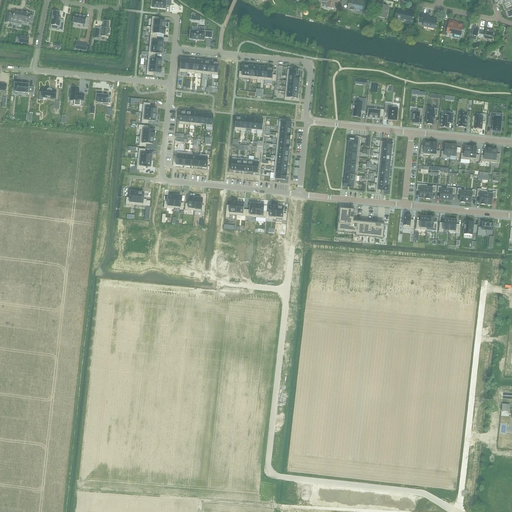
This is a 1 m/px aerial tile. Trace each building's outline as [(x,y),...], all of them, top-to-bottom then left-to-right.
[(152,0),(152,8),(166,9),(166,6),(170,6),(171,0),(152,0)] [(319,0),(319,2),(326,3),(325,7),(334,9),(335,5),(337,6),(338,0),(319,0)] [(367,3),(354,0),(342,0),(342,3),(348,5),(347,10),(364,14),(367,3)] [(503,1),(506,11),(511,9),(511,5),(510,1),(511,0),(497,0),(498,2),(503,1)] [(375,4),(373,15),(387,18),(389,8),(385,7),(385,6),(383,5),(383,6),(375,4)] [(413,22),(415,13),(402,10),(402,13),(397,12),(395,21),(404,23),(405,20),(413,22)] [(8,13),(6,22),(10,23),(11,19),(23,22),(29,23),(29,20),(32,21),(33,16),(30,15),(30,14),(30,13),(28,13),(24,12),(24,13),(14,11),(13,16),(12,15),(12,14),(8,13)] [(53,11),(51,25),(58,26),(57,29),(62,30),(64,20),(60,19),(61,17),(59,17),(60,12),(53,11)] [(191,16),(191,20),(200,21),(201,17),(194,16),(195,14),(193,13),(192,13),(191,16)] [(87,28),(89,20),(85,20),(86,17),(80,16),(74,14),(73,23),(84,25),(84,28),(87,28)] [(422,14),(420,24),(423,24),(423,27),(435,30),(437,21),(429,19),(430,16),(422,14)] [(152,17),(151,27),(153,27),(165,28),(166,21),(158,21),(159,18),(152,17)] [(445,22),(442,35),(447,36),(447,34),(454,35),(453,37),(460,39),(460,37),(461,37),(461,36),(463,36),(464,30),(462,29),(463,25),(456,24),(456,22),(450,20),(449,23),(445,22)] [(95,28),(94,38),(98,39),(99,39),(99,36),(101,36),(107,37),(108,34),(109,34),(110,29),(108,29),(109,22),(104,21),(103,28),(102,28),(100,27),(100,29),(95,28)] [(151,34),(150,36),(157,37),(157,34),(164,35),(165,28),(153,27),(151,27),(151,34)] [(471,36),(471,39),(476,40),(477,37),(478,37),(479,34),(485,35),(484,37),(484,39),(493,40),(493,39),(493,37),(494,36),(495,34),(494,34),(494,31),(486,30),(485,32),(479,31),(479,30),(473,28),(471,36)] [(190,29),(189,39),(196,40),(204,40),(204,38),(213,39),(213,31),(190,29)] [(150,36),(149,46),(151,46),(162,47),(163,41),(156,40),(157,37),(150,36)] [(149,46),(148,56),(155,56),(155,54),(162,54),(162,47),(151,46),(149,46)] [(148,56),(147,66),(149,66),(161,67),(161,60),(154,59),(155,56),(148,56)] [(181,59),(180,70),(187,71),(188,60),(181,59)] [(188,60),(187,71),(195,71),(196,60),(188,60)] [(196,60),(195,71),(202,72),(203,61),(196,60)] [(203,61),(202,72),(210,73),(211,62),(203,61)] [(211,62),(210,73),(217,74),(218,62),(211,62)] [(240,72),(239,78),(242,78),(250,79),(250,77),(251,66),(244,65),(243,72),(240,72)] [(147,66),(147,75),(153,76),(153,73),(160,74),(161,67),(149,66),(147,66)] [(250,77),(250,79),(257,79),(258,78),(259,67),(251,66),(250,77)] [(258,78),(257,79),(265,80),(265,79),(266,67),(259,67),(258,78)] [(265,79),(265,80),(272,81),(275,81),(276,75),(273,75),(274,68),(266,67),(265,79)] [(15,83),(14,92),(33,94),(34,87),(28,87),(28,85),(15,83)] [(39,92),(38,100),(42,100),(43,98),(55,99),(56,91),(43,89),(42,93),(39,92)] [(71,89),(70,101),(74,101),(74,105),(80,106),(80,101),(84,101),(84,95),(78,94),(79,90),(71,89)] [(96,94),(95,103),(108,104),(108,103),(108,98),(109,96),(96,94)] [(354,102),(353,116),(361,117),(361,111),(365,112),(366,103),(366,99),(359,98),(359,102),(354,102)] [(143,103),(142,113),(156,115),(156,108),(150,107),(150,104),(143,103)] [(385,106),(385,112),(389,113),(388,121),(397,122),(398,110),(391,109),(392,106),(385,106)] [(413,112),(412,123),(413,123),(413,124),(417,124),(417,123),(419,124),(419,119),(420,116),(423,116),(423,109),(418,108),(417,113),(413,112)] [(426,124),(433,125),(434,120),(435,120),(435,116),(438,117),(438,109),(434,108),(434,111),(428,111),(426,124)] [(367,113),(367,117),(368,117),(367,118),(380,120),(380,116),(383,117),(384,110),(381,110),(381,111),(368,109),(368,113),(367,113)] [(460,115),(459,128),(466,129),(467,118),(471,118),(471,113),(468,112),(468,115),(460,115)] [(491,113),(491,112),(490,112),(490,116),(489,116),(488,126),(488,124),(492,125),(492,126),(493,126),(493,131),(496,131),(496,132),(500,133),(501,127),(502,127),(503,122),(502,122),(502,114),(491,113)] [(142,113),(141,123),(148,124),(148,121),(155,121),(156,115),(142,113)] [(442,115),(441,128),(449,128),(449,124),(453,124),(453,122),(454,114),(447,113),(447,116),(442,115)] [(483,117),(475,116),(474,128),(482,129),(483,121),(486,121),(486,114),(483,114),(483,117)] [(139,126),(139,130),(141,130),(140,136),(153,138),(154,131),(147,130),(148,127),(141,126),(139,126)] [(140,136),(139,146),(146,147),(146,144),(153,144),(153,138),(140,136)] [(349,139),(348,144),(349,144),(349,145),(360,146),(361,137),(356,137),(355,139),(349,139)] [(426,143),(425,143),(424,150),(421,149),(421,155),(424,156),(424,155),(430,155),(431,143),(430,143),(430,142),(426,142),(426,143)] [(431,143),(430,155),(436,156),(436,157),(439,157),(440,151),(437,151),(437,144),(436,144),(437,143),(431,143)] [(451,145),(445,145),(445,152),(442,151),(441,157),(444,158),(445,155),(450,156),(451,145)] [(457,146),(451,145),(450,156),(456,157),(456,159),(459,159),(460,153),(457,153),(457,146)] [(462,154),(461,160),(470,160),(470,159),(471,147),(465,147),(465,154),(462,154)] [(471,147),(470,159),(476,160),(476,161),(479,161),(479,155),(476,155),(477,148),(476,148),(476,147),(471,147)] [(492,149),(486,148),(486,149),(485,149),(485,156),(481,155),(481,162),(490,162),(491,149),(492,149)] [(493,149),(492,149),(491,149),(490,162),(499,163),(500,157),(497,157),(498,150),(496,150),(496,149),(493,148),(493,149)] [(138,159),(151,160),(151,153),(148,153),(145,153),(145,150),(139,149),(138,159)] [(176,165),(184,166),(184,156),(185,153),(177,152),(176,165)] [(184,156),(184,166),(191,166),(192,156),(192,154),(185,153),(184,156)] [(200,156),(199,167),(206,168),(207,155),(200,155),(200,156)] [(192,156),(191,166),(198,167),(199,167),(200,156),(199,156),(192,156)] [(137,168),(137,170),(139,170),(143,171),(143,167),(150,168),(151,160),(138,159),(137,168)] [(377,184),(376,193),(380,193),(380,190),(388,191),(389,186),(388,186),(388,185),(377,184)] [(418,185),(417,190),(420,191),(419,198),(425,199),(426,199),(427,187),(427,185),(418,185)] [(425,199),(431,200),(431,199),(432,199),(433,192),(436,192),(436,186),(433,186),(433,187),(427,187),(426,199),(425,199)] [(438,187),(438,193),(441,193),(440,200),(446,201),(447,190),(441,189),(442,187),(438,187)] [(447,190),(446,201),(452,201),(452,194),(455,194),(456,188),(447,187),(447,190)] [(458,189),(457,195),(460,195),(460,202),(460,203),(466,203),(467,192),(466,192),(461,191),(461,189),(458,189)] [(478,189),(477,197),(480,197),(480,204),(481,204),(481,205),(486,205),(487,193),(487,192),(481,191),(481,190),(478,189)] [(467,192),(466,203),(471,203),(472,196),(475,196),(476,190),(473,190),(473,191),(467,191),(466,192),(467,192)] [(126,198),(126,204),(136,205),(137,192),(130,192),(130,198),(126,198)] [(137,192),(136,205),(146,206),(146,200),(143,200),(144,193),(137,192)] [(487,193),(486,205),(492,205),(493,198),(496,198),(497,192),(493,192),(493,193),(487,193)] [(164,202),(163,208),(173,209),(173,208),(173,207),(174,196),(168,196),(167,202),(164,202)] [(173,207),(173,208),(180,209),(180,210),(183,210),(184,204),(180,203),(181,197),(174,196),(173,207)] [(185,204),(185,210),(194,211),(195,209),(196,198),(189,198),(188,204),(185,204)] [(195,209),(194,211),(204,212),(204,206),(202,205),(202,199),(196,198),(195,209)] [(227,208),(226,217),(229,218),(230,215),(236,216),(237,202),(230,202),(229,208),(227,208)] [(237,202),(236,216),(246,217),(247,210),(242,210),(243,203),(237,202)] [(247,210),(246,217),(256,218),(258,205),(250,204),(250,210),(247,210)] [(258,205),(256,218),(266,218),(267,212),(263,212),(263,205),(258,205)] [(267,212),(266,218),(276,219),(277,218),(278,207),(271,206),(271,213),(267,212)] [(278,207),(277,218),(283,219),(283,220),(286,221),(287,214),(284,214),(284,207),(278,207)] [(341,209),(339,232),(352,234),(352,233),(356,233),(356,236),(383,239),(385,225),(355,222),(353,222),(355,211),(355,210),(341,209)] [(403,226),(403,228),(410,229),(413,229),(414,222),(411,222),(412,215),(404,215),(403,226)] [(417,221),(416,229),(420,230),(426,230),(427,228),(428,217),(421,216),(421,221),(417,221)] [(427,228),(426,230),(427,230),(432,231),(433,231),(436,231),(437,223),(434,222),(435,217),(428,216),(428,217),(427,228)] [(440,223),(439,232),(443,232),(443,230),(449,230),(451,219),(444,219),(444,224),(440,223)] [(449,230),(449,233),(456,233),(459,234),(460,225),(457,225),(457,220),(451,219),(449,230)] [(465,221),(463,235),(473,235),(473,233),(476,233),(477,225),(474,225),(474,222),(465,221)] [(478,227),(478,236),(485,236),(486,231),(493,232),(494,224),(482,223),(482,228),(478,227)]
